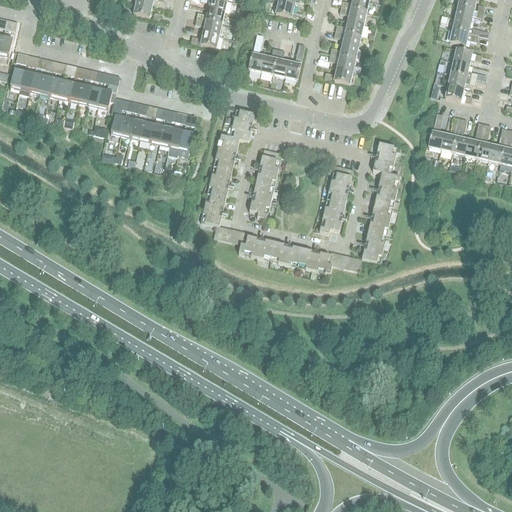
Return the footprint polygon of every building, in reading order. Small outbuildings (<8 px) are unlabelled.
[(153,8),(154,0),(137,0),(137,4),(153,8)] [(212,0),(208,0),(207,5),(211,5),(209,12),(225,15),(228,4),(212,0)] [(294,9),(296,0),(279,0),(279,5),(294,9)] [(474,13),(477,1),(472,0),(460,0),(458,9),(474,13)] [(366,16),(369,4),(353,1),(351,13),(366,16)] [(150,20),(153,8),(137,4),(134,17),(150,20)] [(341,10),(347,12),(349,5),(342,4),(341,10)] [(291,21),(294,9),(279,5),(276,18),(291,21)] [(477,14),(474,13),(458,9),(455,21),(471,25),(472,19),(476,19),(477,14)] [(222,27),(225,15),(209,12),(208,18),(204,17),(203,23),(207,24),(222,27)] [(351,13),(347,12),(346,17),(350,18),(348,25),(364,28),(366,16),(351,13)] [(161,23),(163,17),(156,15),(155,22),(161,23)] [(302,23),(303,17),(297,15),(295,22),(302,23)] [(453,33),(472,38),(473,32),(470,31),(471,25),(455,21),(453,33)] [(15,34),(17,25),(7,23),(5,32),(15,34)] [(219,39),(222,27),(207,24),(204,36),(219,39)] [(361,40),(364,28),(348,25),(347,30),(343,29),(342,36),(345,37),(361,40)] [(467,43),(471,43),(472,38),(453,33),(450,46),(465,49),(467,43)] [(217,52),(219,39),(204,36),(201,48),(217,52)] [(358,52),(361,40),(345,37),(343,49),(358,52)] [(253,53),(259,54),(262,39),(257,38),(253,53)] [(3,39),(0,53),(0,57),(9,60),(13,42),(3,39)] [(295,63),(302,65),(305,48),(299,47),(295,63)] [(356,64),(358,52),(343,49),(340,60),(356,64)] [(470,62),(474,63),(476,57),(457,53),(454,65),(469,68),(470,62)] [(16,65),(26,67),(28,58),(18,56),(16,65)] [(261,75),(265,60),(252,57),(249,72),(261,75)] [(36,70),(38,61),(31,59),(29,68),(36,70)] [(273,78),(276,62),(265,60),(261,75),(273,78)] [(353,76),(356,64),(340,60),(338,72),(353,76)] [(285,81),(288,65),(276,62),(273,78),(285,81)] [(297,83),(302,65),(295,63),(295,67),(288,65),(285,81),(297,83)] [(466,80),(470,81),(471,75),(468,74),(469,68),(454,65),(451,77),(466,80)] [(21,92),(25,74),(15,72),(11,90),(21,92)] [(350,88),(353,76),(338,72),(335,85),(350,88)] [(29,99),(30,94),(34,76),(25,74),(21,92),(19,97),(29,99)] [(40,97),(44,79),(34,76),(30,94),(40,97)] [(463,92),(466,80),(451,77),(448,89),(463,92)] [(112,78),(110,87),(118,89),(120,80),(112,78)] [(50,99),(54,81),(44,79),(40,97),(50,99)] [(59,101),(64,83),(54,81),(50,99),(59,101)] [(69,103),(74,85),(64,83),(59,101),(69,103)] [(79,106),(83,88),(74,85),(69,103),(79,106)] [(110,87),(109,87),(107,93),(103,92),(98,110),(109,113),(111,104),(115,105),(116,100),(118,89),(110,87)] [(89,108),(93,90),(83,88),(79,106),(89,108)] [(461,105),(463,92),(448,89),(445,102),(461,105)] [(98,110),(103,92),(93,90),(89,108),(98,110)] [(121,138),(125,120),(121,119),(123,112),(122,111),(118,110),(120,101),(116,100),(115,105),(112,117),(116,118),(111,136),(121,138)] [(139,106),(132,104),(130,113),(137,115),(139,106)] [(233,127),(251,131),(255,117),(237,113),(233,127)] [(441,154),(445,138),(439,137),(444,119),(436,117),(429,151),(441,154)] [(131,141),(135,123),(125,120),(121,138),(131,141)] [(453,156),(461,122),(454,121),(450,139),(445,138),(441,154),(453,156)] [(465,159),(469,144),(463,142),(467,124),(461,122),(453,156),(465,159)] [(141,143),(145,125),(135,123),(131,141),(141,143)] [(150,145),(155,127),(145,125),(141,143),(150,145)] [(477,162),(485,128),(479,126),(474,145),(469,144),(465,159),(477,162)] [(160,147),(165,129),(155,127),(150,145),(160,147)] [(248,145),(251,131),(233,127),(230,141),(229,145),(239,148),(240,143),(248,145)] [(489,165),(492,149),(487,148),(491,129),(485,128),(477,162),(489,165)] [(170,150),(174,132),(165,129),(160,147),(170,150)] [(180,152),(184,134),(174,132),(170,150),(180,152)] [(501,167),(509,133),(502,132),(498,150),(492,149),(489,165),(501,167)] [(511,169),(511,153),(511,147),(511,134),(509,133),(501,167),(511,169)] [(189,159),(190,154),(194,136),(184,134),(180,152),(179,157),(189,159)] [(236,161),(239,148),(229,145),(230,141),(221,139),(217,157),(236,161)] [(379,147),(376,160),(395,165),(398,151),(379,147)] [(262,160),(281,164),(282,156),(264,152),(262,160)] [(233,175),(236,161),(217,157),(214,171),(233,175)] [(262,160),(259,173),(277,178),(281,164),(262,160)] [(391,178),(395,165),(376,160),(373,174),(382,176),(381,181),(390,183),(391,178)] [(333,176),(351,180),(353,173),(335,169),(333,176)] [(211,184),(230,188),(233,175),(214,171),(211,184)] [(277,178),(259,173),(256,187),(274,191),(277,178)] [(330,190),(348,194),(351,180),(333,176),(330,190)] [(400,180),(391,178),(390,183),(381,181),(378,194),(396,198),(400,180)] [(226,202),(230,188),(211,184),(208,198),(226,202)] [(256,187),(253,200),(271,205),(274,191),(256,187)] [(345,207),(348,194),(330,190),(327,203),(345,207)] [(396,198),(378,194),(375,208),(393,212),(396,198)] [(205,211),(223,216),(226,202),(208,198),(205,211)] [(271,205),(253,200),(249,214),(258,216),(257,221),(267,223),(271,205)] [(324,217),(342,221),(345,207),(327,203),(324,217)] [(375,208),(371,221),(390,226),(393,212),(375,208)] [(220,230),(220,229),(223,216),(205,211),(201,225),(217,229),(220,230)] [(339,235),(342,221),(324,217),(320,236),(329,238),(330,233),(339,235)] [(390,226),(371,221),(368,235),(387,239),(390,226)] [(233,232),(220,229),(220,230),(217,229),(214,242),(230,245),(233,232)] [(246,249),(248,239),(249,236),(239,234),(236,247),(241,248),(246,249)] [(368,235),(365,249),(384,253),(387,239),(368,235)] [(257,261),(262,242),(248,239),(246,249),(241,248),(239,256),(257,261)] [(271,264),(275,246),(262,242),(257,261),(271,264)] [(285,267),(289,249),(275,246),(271,264),(285,267)] [(298,271),(303,252),(289,249),(285,267),(298,271)] [(384,253),(365,249),(362,262),(362,263),(381,267),(384,253)] [(312,274),(316,255),(303,252),(298,271),(312,274)] [(327,268),(330,258),(316,255),(312,274),(330,278),(333,269),(327,268)] [(327,268),(333,269),(337,270),(340,257),(330,255),(330,258),(327,268)] [(362,263),(362,262),(346,259),(343,271),(360,275),(362,263)]
